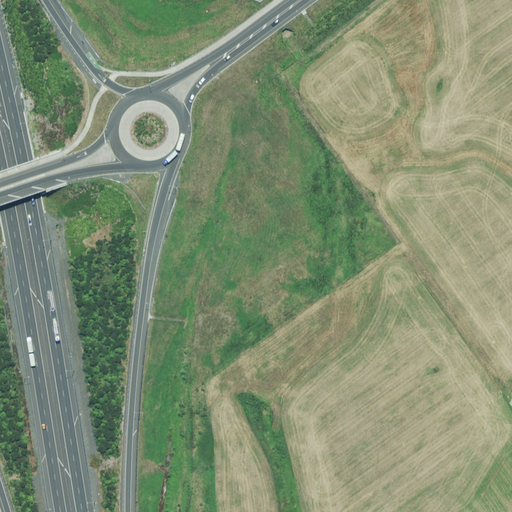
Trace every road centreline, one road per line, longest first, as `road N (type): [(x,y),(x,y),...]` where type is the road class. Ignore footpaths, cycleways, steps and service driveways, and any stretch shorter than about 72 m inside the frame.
road 1 (motorway): [(0,59),(82,511)]
road 2 (motorway): [(63,511),(0,152)]
road 3 (motorway): [(177,154),(154,228),(136,353),(127,511)]
road 4 (track): [(261,0),(304,58),(379,0)]
road 5 (primary): [(135,164),(0,194)]
road 6 (motorway): [(46,0),(91,69),(135,95)]
road 7 (primary): [(0,181),(87,152),(112,126)]
